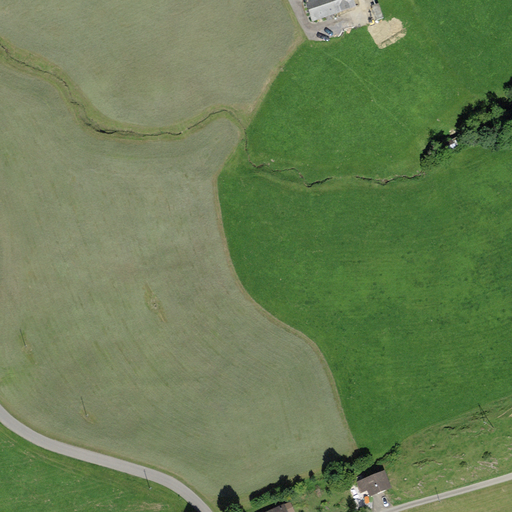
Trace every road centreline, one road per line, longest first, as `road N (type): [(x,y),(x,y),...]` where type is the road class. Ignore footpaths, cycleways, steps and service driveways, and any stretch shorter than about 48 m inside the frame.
road 1 (unclassified): [(0,410),(50,445),(159,475),(204,511)]
road 2 (track): [(387,511),(511,473)]
